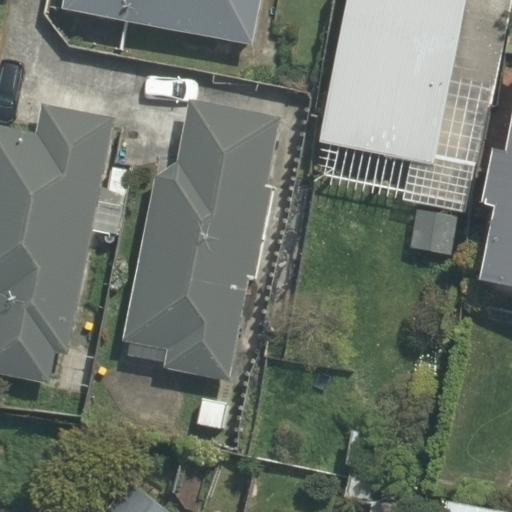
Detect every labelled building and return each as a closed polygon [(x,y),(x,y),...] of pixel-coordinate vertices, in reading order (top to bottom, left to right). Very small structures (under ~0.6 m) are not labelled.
[(70,0),(68,11),(259,48),(266,0),(70,0)] [(511,0),(356,0),(318,184),(470,215),(480,168),(483,169),(511,24),(511,0)] [(285,120),(195,102),(183,165),(162,176),(128,341),(136,342),(133,355),(171,363),(169,368),(234,382),(253,282),(258,283),(275,191),(269,189),(285,120)] [(71,354),(119,122),(48,105),(42,137),(0,126),(0,371),(55,384),(61,352),(71,354)] [(511,286),(511,152),(502,151),(491,207),(504,210),(490,282),(511,286)] [(409,442),(358,430),(351,463),(401,474),(409,442)] [(173,511),(134,481),(108,511),(173,511)] [(511,511),(511,504),(428,493),(425,511),(511,511)]
